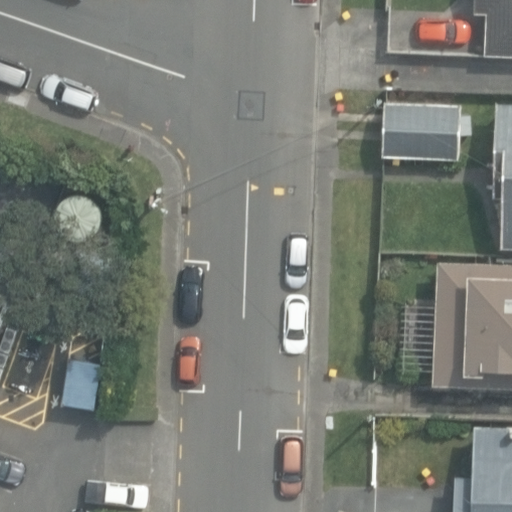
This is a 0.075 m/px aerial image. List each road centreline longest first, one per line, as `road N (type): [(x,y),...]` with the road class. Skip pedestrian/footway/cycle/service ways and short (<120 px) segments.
road 1 (residential): [(238,511),(254,70)]
road 2 (residential): [(254,70),(185,76),(0,10)]
